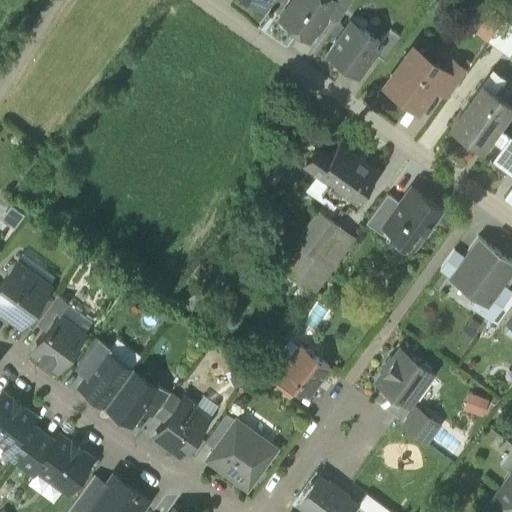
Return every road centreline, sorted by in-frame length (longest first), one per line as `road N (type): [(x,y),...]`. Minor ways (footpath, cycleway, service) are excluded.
road 1 (residential): [(511,225),(203,0)]
road 2 (residential): [(236,511),(173,482),(24,374),(15,347),(0,336)]
road 3 (residential): [(349,408),(265,511)]
